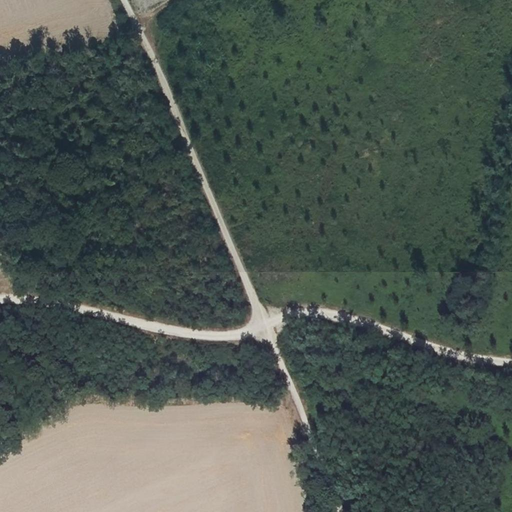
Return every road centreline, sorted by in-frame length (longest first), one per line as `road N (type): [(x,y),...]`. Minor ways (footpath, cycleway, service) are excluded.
road 1 (track): [(337,511),(124,0)]
road 2 (track): [(511,362),(460,357),(314,308),(286,312),(246,334),(207,335),(0,299)]
